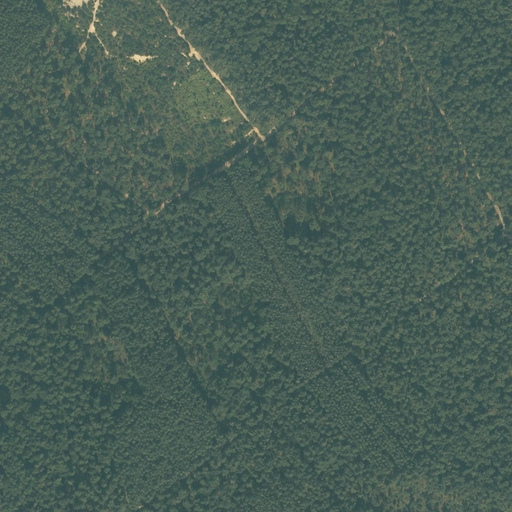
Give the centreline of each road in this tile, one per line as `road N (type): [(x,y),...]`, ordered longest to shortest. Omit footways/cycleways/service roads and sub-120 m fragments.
road 1 (track): [(506,238),(271,411)]
road 2 (track): [(271,411),(140,511)]
